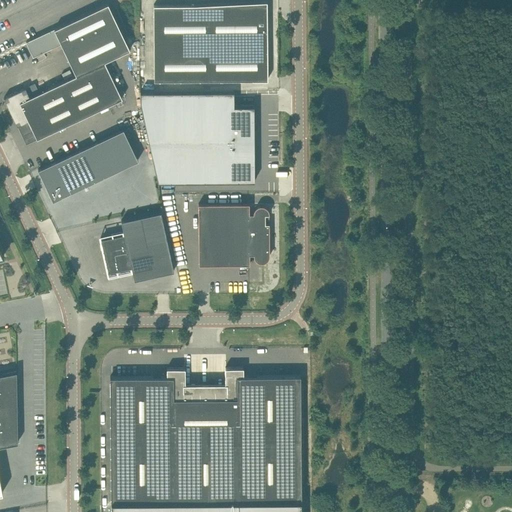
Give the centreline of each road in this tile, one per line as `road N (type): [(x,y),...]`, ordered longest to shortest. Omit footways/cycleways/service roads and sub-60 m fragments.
road 1 (unclassified): [(71,321),(254,320),(275,318),(293,304),(300,283),(298,0)]
road 2 (tertiary): [(389,511),(384,0)]
road 3 (unknown): [(62,301),(25,310),(26,464)]
road 4 (unclassified): [(71,321),(74,511)]
road 5 (unclassified): [(0,167),(71,321)]
